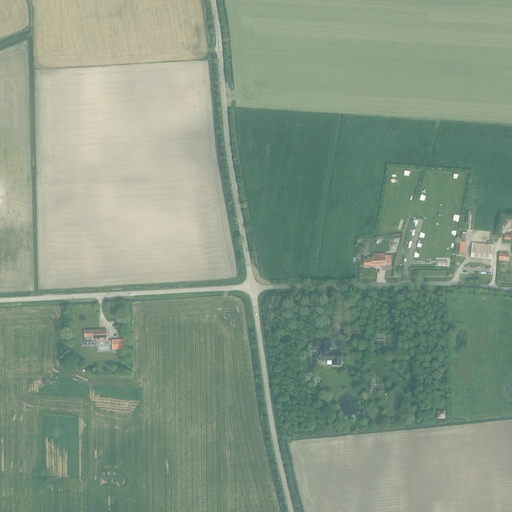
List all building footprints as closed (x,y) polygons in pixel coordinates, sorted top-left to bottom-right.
[(491,259),(494,235),(491,235),(490,241),(488,241),(488,245),(472,243),(471,257),(491,259)] [(386,265),(386,264),(391,264),(391,255),(385,255),(385,253),(373,254),(373,257),(371,257),(371,259),(364,260),(364,266),(371,266),(386,265)] [(85,331),(85,337),(89,337),(89,340),(93,340),(93,341),(107,340),(107,330),(85,331)] [(113,350),(125,349),(125,339),(112,340),(113,350)] [(341,361),(342,352),(329,352),(330,341),(321,340),(320,352),(319,352),(319,360),(332,360),(332,364),(340,365),(340,361),(341,361)]
